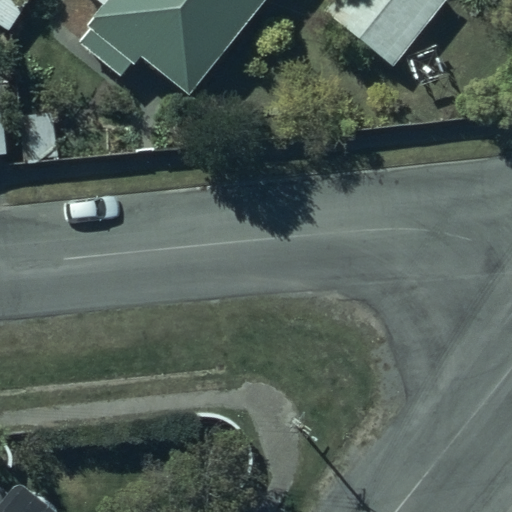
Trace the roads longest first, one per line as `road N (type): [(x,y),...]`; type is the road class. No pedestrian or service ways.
road 1 (residential): [(0,260),(397,223),(446,228),(511,266)]
road 2 (residential): [(511,364),(392,511)]
